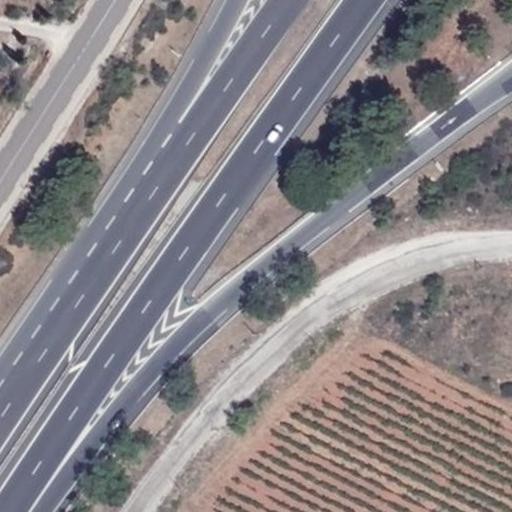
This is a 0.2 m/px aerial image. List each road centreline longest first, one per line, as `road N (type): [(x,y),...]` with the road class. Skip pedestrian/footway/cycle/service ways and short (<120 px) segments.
road 1 (motorway): [(39,511),(183,337),(295,239),(500,84)]
road 2 (motorway): [(8,511),(365,0)]
road 3 (motorway): [(292,0),(16,398)]
road 4 (unclassified): [(511,246),(476,244),(395,266),(326,303),(221,405),(142,511)]
road 5 (motorway): [(235,0),(16,398)]
road 6 (secondary): [(114,0),(0,188)]
